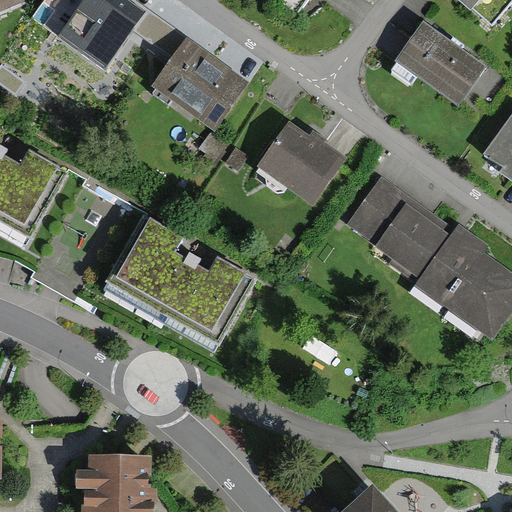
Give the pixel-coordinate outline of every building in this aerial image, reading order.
[(0,0),(0,8),(22,0),(0,0)] [(146,12),(127,0),(89,0),(63,38),(107,68),(146,12)] [(462,0),(492,24),(511,0),(462,0)] [(430,23),(398,66),(461,113),(494,70),(430,23)] [(250,83),(186,38),(152,86),(215,131),(250,83)] [(511,120),(488,154),(506,166),(503,171),(511,177),(511,120)] [(289,124),(257,169),(315,209),(349,162),(289,124)] [(0,220),(29,238),(70,174),(0,128),(0,220)] [(218,160),(228,146),(214,137),(204,151),(218,160)] [(239,173),(249,158),(236,149),(226,165),(239,173)] [(487,248),(459,228),(455,235),(380,183),(350,227),(422,277),(416,285),(493,338),(511,310),(511,277),(481,256),(487,248)] [(106,277),(222,341),(258,277),(141,213),(106,277)] [(155,511),(156,449),(91,448),(91,464),(80,464),(80,482),(91,482),(90,501),(84,501),(84,511),(155,511)] [(413,511),(385,480),(349,511),(413,511)]
